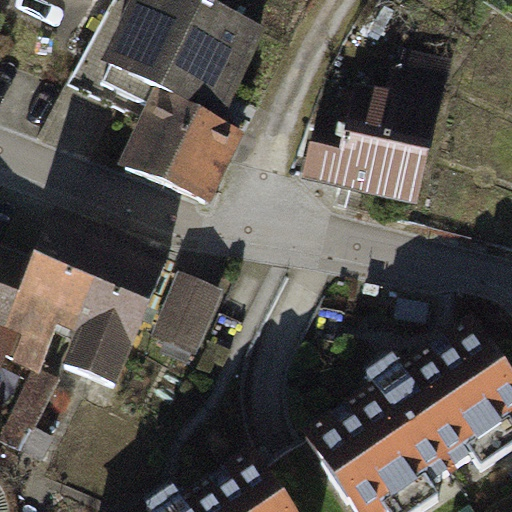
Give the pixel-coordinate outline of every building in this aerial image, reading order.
[(261,31),(196,0),(150,0),(109,89),(160,113),(168,97),(219,121),(261,31)] [(353,74),(324,182),(424,209),(453,100),(353,74)] [(160,113),(133,170),(211,207),(246,134),(219,121),(168,97),(160,113)] [(5,350),(122,394),(171,263),(54,220),(37,267),(5,350)] [(37,267),(0,252),(0,366),(5,350),(37,267)] [(197,354),(224,293),(187,277),(160,337),(197,354)] [(307,443),(354,511),(430,511),(511,455),(511,378),(475,326),(307,443)] [(176,511),(291,511),(254,459),(176,511)]
